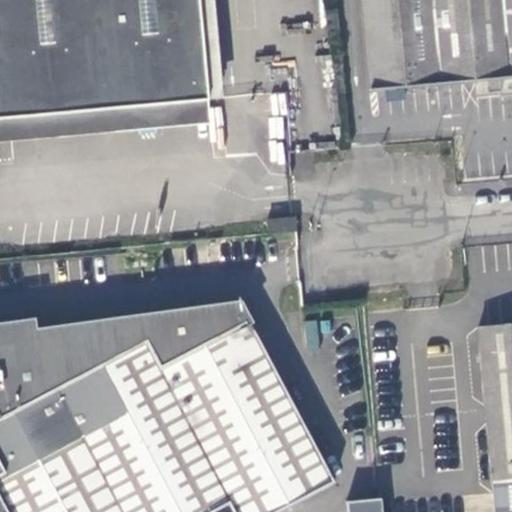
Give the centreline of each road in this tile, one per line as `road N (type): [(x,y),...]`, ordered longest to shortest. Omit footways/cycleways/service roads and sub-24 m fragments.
road 1 (unknown): [(256,0),(261,82),(222,185)]
road 2 (unclassified): [(511,209),(373,221)]
